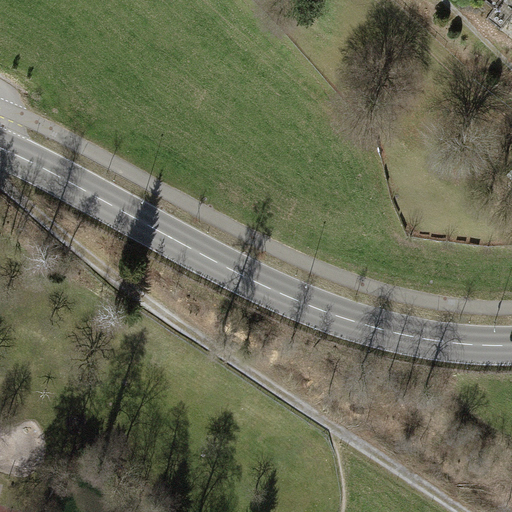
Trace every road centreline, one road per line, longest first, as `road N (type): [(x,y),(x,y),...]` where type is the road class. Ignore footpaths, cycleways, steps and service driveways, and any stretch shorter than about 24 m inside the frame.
road 1 (track): [(0,168),(2,183),(44,232),(454,511)]
road 2 (secondary): [(511,346),(440,344),(314,309),(230,273),(0,145)]
